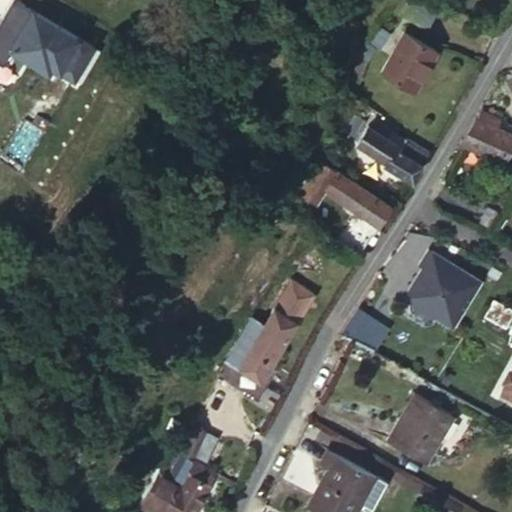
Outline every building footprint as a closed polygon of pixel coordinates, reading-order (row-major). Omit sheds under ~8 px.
[(12,54),(76,88),(99,44),(14,0),(9,0),(0,18),(0,63),(5,66),(12,54)] [(444,52),(410,33),(388,74),(422,93),(444,52)] [(510,122),(490,110),(470,143),(511,163),(511,138),(503,134),(510,122)] [(432,167),(441,150),(419,136),(410,153),(432,167)] [(421,183),(432,167),(410,153),(394,143),(388,153),(398,159),(394,166),(421,183)] [(311,221),(326,198),(337,179),(325,174),(299,212),(311,221)] [(337,179),(326,198),(387,236),(397,218),(337,179)] [(455,332),(483,277),(430,250),(402,305),(455,332)] [(367,267),(346,254),(338,266),(358,281),(367,267)] [(323,301),(301,286),(272,333),(259,325),(239,357),(252,365),(243,379),(268,392),(323,301)] [(456,422),(413,396),(389,440),(431,464),(456,422)] [(200,414),(183,443),(196,451),(205,455),(224,428),(200,414)] [(196,451),(183,443),(169,467),(183,474),(196,451)] [(194,511),(222,466),(205,455),(196,451),(183,474),(169,467),(165,464),(143,500),(162,510),(160,511),(194,511)] [(379,511),(392,487),(333,455),(324,471),(338,478),(319,511),(379,511)]
